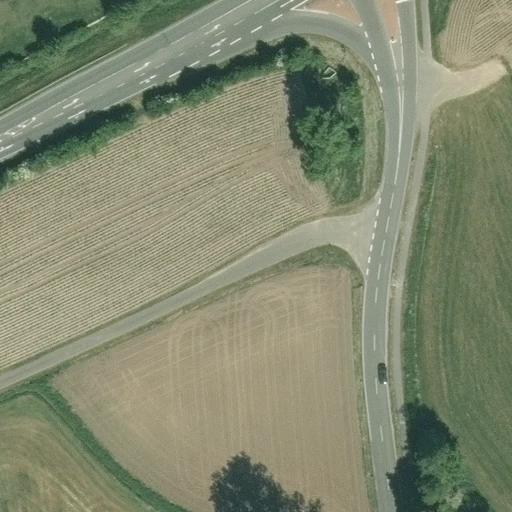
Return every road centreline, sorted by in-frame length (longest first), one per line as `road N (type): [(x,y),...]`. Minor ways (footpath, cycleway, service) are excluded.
road 1 (residential): [(377,236),(331,228),(0,383)]
road 2 (primary): [(0,142),(84,105),(263,0)]
road 3 (tertiary): [(392,511),(371,371),(377,236)]
road 4 (tertiary): [(377,236),(399,100),(380,0)]
